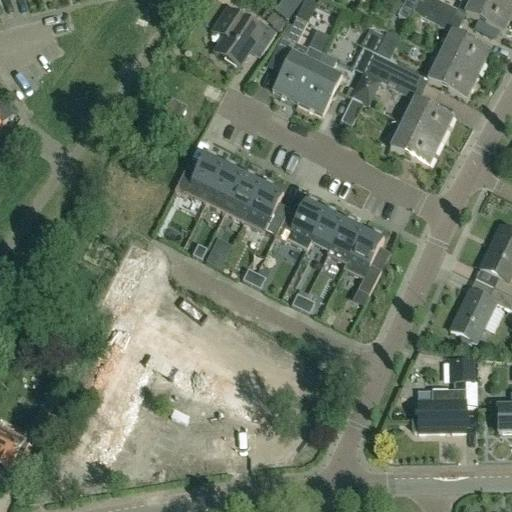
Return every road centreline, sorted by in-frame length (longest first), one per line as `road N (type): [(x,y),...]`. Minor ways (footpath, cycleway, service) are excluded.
road 1 (residential): [(329,490),(448,215)]
road 2 (residential): [(448,215),(225,103)]
road 3 (residential): [(148,511),(329,490)]
